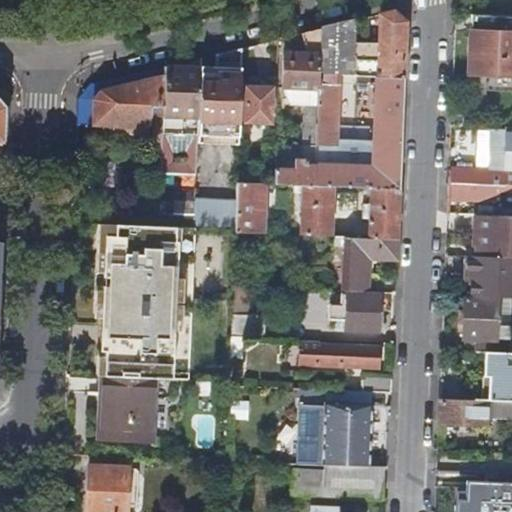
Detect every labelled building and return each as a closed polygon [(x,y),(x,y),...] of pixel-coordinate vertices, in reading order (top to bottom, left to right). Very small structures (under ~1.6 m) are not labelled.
[(351,22),(339,25),(320,30),(318,74),(348,75),(377,76),(404,78),(406,22),(394,11),(381,15),(380,44),(350,43),(351,22)] [(511,18),(471,17),(470,75),(511,75),(511,18)] [(283,87),(317,88),(318,74),(320,30),(303,33),(312,54),(284,53),(283,87)] [(238,137),(241,48),(214,54),(214,66),(201,66),(198,134),(197,142),(220,142),(220,136),(238,137)] [(164,66),(163,75),(163,105),(162,132),(173,133),(187,133),(198,134),(201,66),(201,57),(164,66)] [(163,75),(164,66),(163,66),(99,82),(102,90),(121,86),(163,75)] [(370,187),(399,188),(404,78),(377,76),(373,167),(353,167),(354,140),(335,139),(336,124),(346,125),(348,75),(318,74),(317,88),(317,93),(316,119),(315,147),(314,155),(314,165),(313,185),(331,186),(370,187)] [(154,105),(163,105),(163,75),(121,86),(102,90),(101,91),(94,99),(93,124),(123,126),(123,131),(133,131),(133,127),(148,127),(150,105),(154,105)] [(276,81),(246,80),(244,118),(276,121),(276,81)] [(308,97),(308,119),(316,119),(317,93),(312,93),(311,97),(308,97)] [(160,195),(161,171),(162,132),(163,105),(154,105),(153,135),(148,135),(146,195),(160,195)] [(315,147),(316,119),(308,119),(307,147),(311,147),(315,147)] [(336,124),(335,139),(354,140),(361,140),(361,125),(346,125),(336,124)] [(161,171),(196,172),(197,142),(198,134),(187,133),(185,162),(172,162),(173,133),(162,132),(161,171)] [(273,184),(303,185),(313,185),(314,165),(306,165),(306,160),(295,160),(294,170),(274,169),(273,184)] [(450,168),(449,184),(479,185),(480,169),(450,168)] [(263,183),(236,182),(236,200),(235,230),(235,232),(262,233),(263,183)] [(479,185),(449,184),(449,200),(479,201),(479,204),(497,204),(497,186),(479,185)] [(329,236),(331,186),(313,185),(303,185),(301,235),(329,236)] [(397,241),(399,188),(370,187),(368,239),(397,241)] [(194,213),(194,229),(235,230),(236,200),(195,199),(194,213)] [(194,213),(159,212),(159,227),(194,229),(194,213)] [(511,217),(477,216),(476,247),(478,247),(484,247),(484,257),(511,257),(511,217)] [(186,378),(194,229),(159,227),(105,224),(96,375),(102,375),(155,377),(186,378)] [(368,257),(396,258),(397,241),(368,239),(348,238),(346,291),(367,292),(368,257)] [(511,297),(511,257),(484,257),(478,256),(467,256),(466,274),(471,274),(470,296),(511,297)] [(246,313),(247,286),(233,285),(232,313),(246,313)] [(378,330),(380,292),(367,292),(346,291),(345,291),(342,294),(341,305),(336,305),(330,304),(329,318),(346,319),(346,329),(378,330)] [(497,325),(497,299),(465,297),(464,338),(508,340),(509,326),(497,325)] [(246,313),(232,313),(231,335),(263,336),(264,314),(246,313)] [(379,368),(380,342),(371,341),(370,347),(300,344),(299,364),(379,368)] [(511,352),(508,352),(485,351),(484,375),(483,376),(481,402),(493,402),(495,402),(511,402),(511,352)] [(152,439),(155,377),(102,375),(101,438),(152,439)] [(371,391),(391,392),(392,376),(365,375),(364,391),(371,391)] [(368,466),(371,391),(364,391),(329,389),(326,464),(368,466)] [(226,400),(225,417),(245,418),(245,401),(226,400)] [(493,408),(493,402),(481,402),(468,401),(440,400),(439,423),(485,424),(485,408),(493,408)] [(511,420),(511,402),(495,402),(494,420),(511,420)] [(384,497),(385,467),(368,466),(326,464),(326,469),(295,468),(294,494),(384,497)] [(90,465),(88,511),(128,511),(130,467),(90,465)] [(137,468),(130,467),(128,511),(136,511),(138,510),(139,471),(137,468)]
